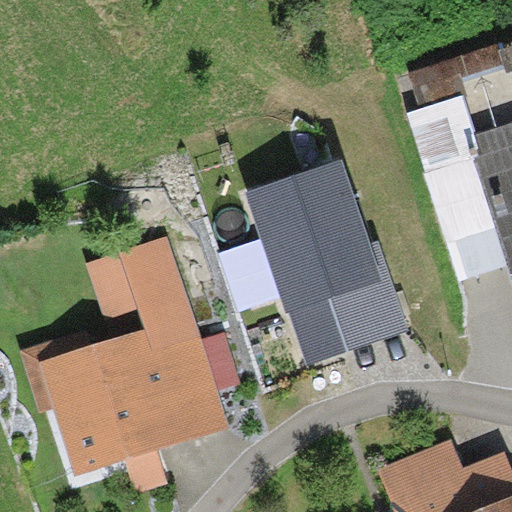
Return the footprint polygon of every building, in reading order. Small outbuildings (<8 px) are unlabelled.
[(462,276),(511,259),(511,254),(476,139),(461,99),(408,117),(462,276)] [(511,127),(476,139),(511,254),(511,127)] [(368,246),(338,165),(245,199),(287,315),(292,313),(310,365),(408,329),(376,243),(368,246)] [(42,417),(56,412),(76,477),(127,461),(137,492),(164,484),(154,453),(226,430),(214,392),(241,384),(226,335),(200,344),(167,239),(88,264),(107,325),(21,352),(42,417)] [(511,511),(511,473),(506,457),(467,472),(455,442),(381,471),(396,511),(511,511)]
